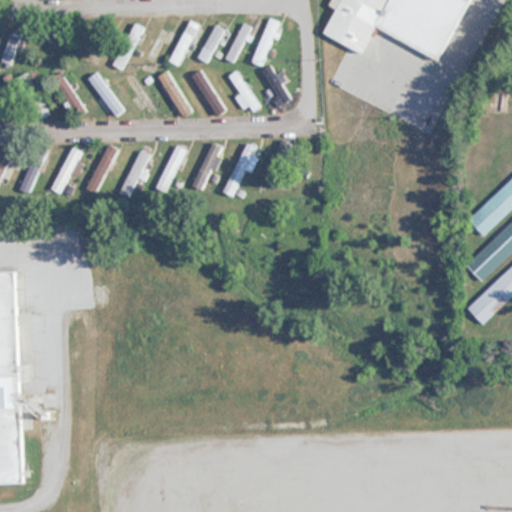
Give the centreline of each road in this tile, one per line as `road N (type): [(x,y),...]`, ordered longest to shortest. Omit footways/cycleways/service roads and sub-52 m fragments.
road 1 (residential): [(0,135),(292,127),(309,109),(307,3)]
road 2 (residential): [(31,0),(85,12),(307,3)]
